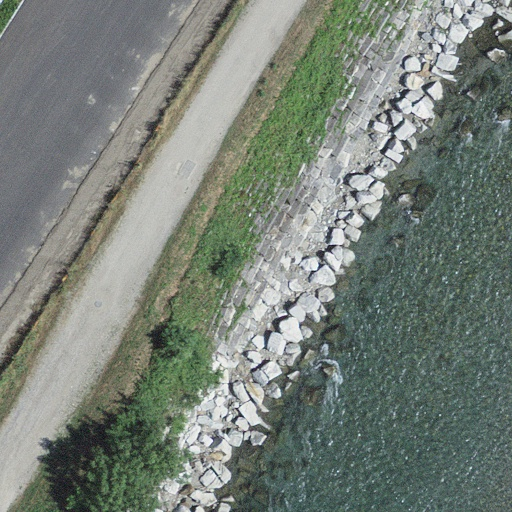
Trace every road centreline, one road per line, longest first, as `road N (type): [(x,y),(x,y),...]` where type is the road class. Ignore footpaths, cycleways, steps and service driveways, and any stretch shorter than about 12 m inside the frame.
road 1 (track): [(287,0),(0,451)]
road 2 (motorway): [(0,150),(96,0)]
